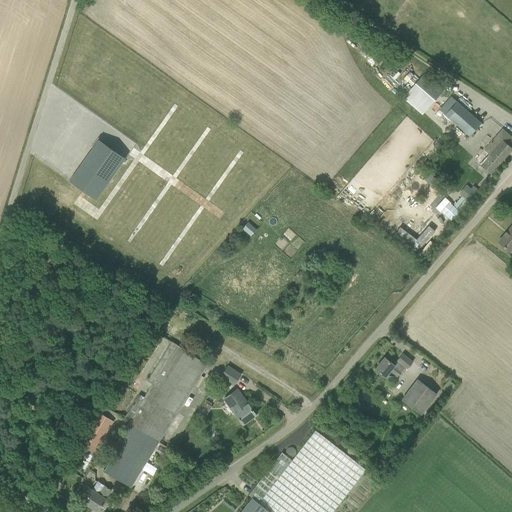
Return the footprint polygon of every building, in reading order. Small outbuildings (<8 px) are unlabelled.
[(404,98),(408,103),(411,100),(425,114),(444,91),(425,76),(404,98)] [(482,123),(473,116),(457,101),(445,115),(470,137),(482,123)] [(82,165),(108,184),(138,143),(111,124),(82,165)] [(511,137),(503,129),(484,150),(476,159),(481,164),(480,165),(491,174),(511,149),(511,137)] [(424,178),(439,191),(443,185),(428,173),(424,178)] [(467,182),(458,192),(467,200),(476,191),(467,182)] [(246,233),(252,226),(248,223),(242,229),(246,233)] [(511,226),(498,242),(510,252),(511,249),(511,226)] [(207,363),(172,341),(147,380),(153,384),(144,398),(139,394),(124,418),(130,422),(105,461),(109,464),(105,471),(131,487),(207,363)] [(385,357),(375,369),(377,370),(376,372),(383,377),(384,376),(385,377),(390,370),(397,376),(402,371),(405,367),(407,369),(413,362),(403,354),(397,360),(397,361),(394,365),(385,357)] [(241,375),(228,366),(221,376),(234,385),(241,375)] [(417,379),(402,400),(421,415),(436,394),(417,379)] [(442,388),(450,394),(456,386),(449,380),(442,388)] [(243,424),(256,415),(237,389),(224,398),(243,424)] [(113,421),(99,413),(98,412),(69,459),(78,465),(86,451),(93,455),(113,421)] [(420,511),(315,430),(292,460),(282,452),(249,495),(252,498),(269,511),(267,511),(420,511)] [(162,478),(159,483),(168,489),(171,483),(162,478)] [(111,490),(105,486),(99,494),(85,485),(80,494),(87,498),(84,502),(98,511),(106,499),(111,490)] [(267,511),(269,511),(252,498),(241,511),(267,511)]
